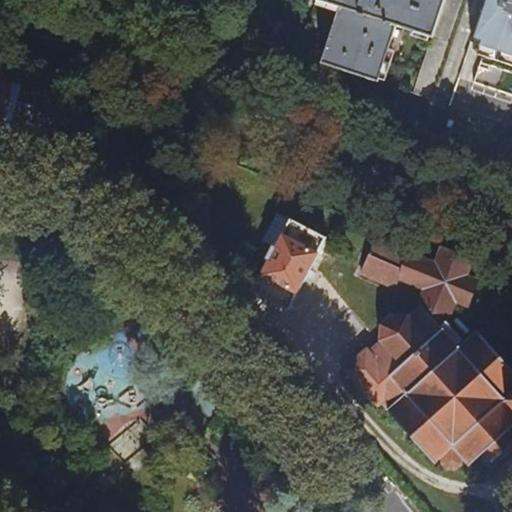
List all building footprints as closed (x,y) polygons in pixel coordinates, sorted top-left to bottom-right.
[(315,0),(316,0),(339,8),(321,64),(378,84),(397,27),(433,38),(445,0),(315,0)] [(511,0),(484,0),(470,43),(511,56),(511,0)] [(112,8),(98,1),(94,13),(108,19),(112,8)] [(212,47),(210,52),(225,59),(227,53),(212,47)] [(225,59),(210,52),(204,68),(218,74),(225,59)] [(46,142),(68,78),(57,76),(35,140),(46,142)] [(0,126),(4,127),(9,93),(0,91),(0,126)] [(141,166),(124,147),(114,154),(132,174),(141,166)] [(252,292),(288,311),(303,283),(310,269),(325,240),(290,222),(275,249),(268,246),(262,258),(268,262),(252,292)] [(426,290),(419,306),(439,328),(444,324),(454,301),(466,306),(476,284),(463,279),(470,262),(442,250),(435,267),(374,242),(368,257),(403,272),(400,278),(426,290)] [(395,289),(400,278),(403,272),(368,257),(361,275),(395,289)] [(440,466),(446,472),(455,472),(461,467),(462,461),(463,460),(469,466),(483,454),(491,464),(511,444),(511,438),(507,432),(511,427),(511,373),(476,333),(458,349),(439,328),(419,306),(408,316),(391,315),(379,326),(379,342),(368,351),(366,349),(343,370),(377,409),(381,406),(433,464),(439,459),(440,460),(440,466)] [(104,441),(126,428),(119,416),(97,429),(104,441)] [(122,459),(134,449),(122,434),(109,444),(122,459)]
